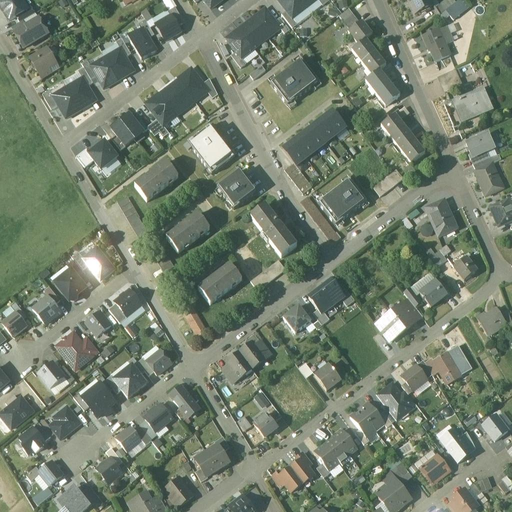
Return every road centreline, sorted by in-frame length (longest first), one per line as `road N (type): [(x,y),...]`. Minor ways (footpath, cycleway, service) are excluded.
road 1 (residential): [(254,473),(502,272)]
road 2 (residential): [(203,38),(281,191),(329,265)]
road 3 (residential): [(452,170),(375,0)]
road 4 (residential): [(61,148),(203,38)]
road 5 (residential): [(329,265),(193,367)]
road 6 (residential): [(452,170),(329,265)]
road 7 (residential): [(135,273),(61,148)]
road 8 (residential): [(22,362),(135,273)]
road 9 (residential): [(80,456),(193,367)]
road 10 (residential): [(254,473),(193,367)]
